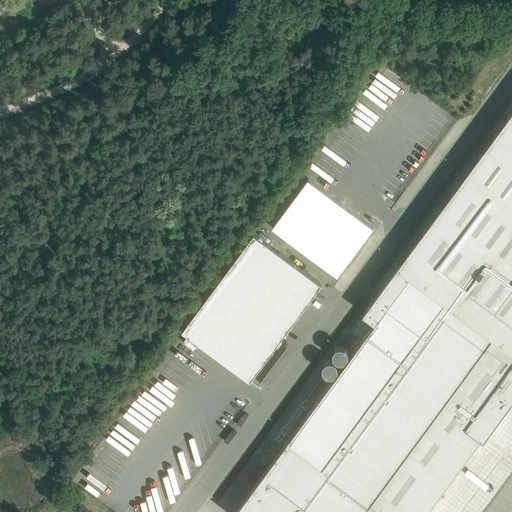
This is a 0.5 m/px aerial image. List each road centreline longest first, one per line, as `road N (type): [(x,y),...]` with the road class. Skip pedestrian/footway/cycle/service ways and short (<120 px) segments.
road 1 (unclassified): [(511,76),(188,511)]
road 2 (track): [(7,111),(111,53),(165,0)]
